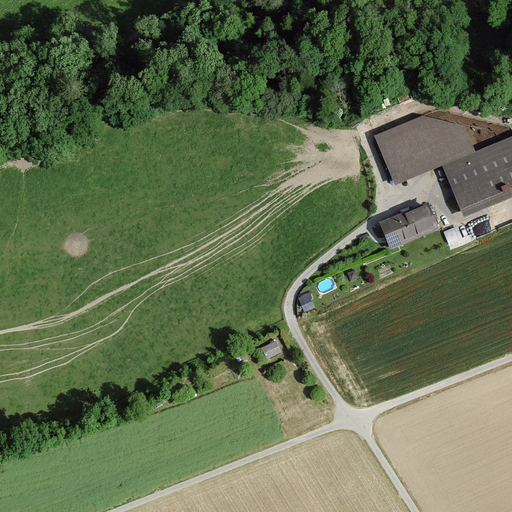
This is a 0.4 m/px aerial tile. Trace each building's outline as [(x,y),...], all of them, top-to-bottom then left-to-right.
[(421,121),(373,140),(394,189),(442,169),(475,156),(463,129),(421,121)] [(464,221),(511,200),(511,140),(475,156),(442,169),(464,221)] [(388,251),(438,232),(428,206),(378,225),(388,251)] [(344,276),(348,284),(356,280),(352,272),(344,276)] [(303,313),(312,309),(307,295),(298,298),(303,313)] [(265,362),(280,356),(275,344),(260,351),(265,362)]
